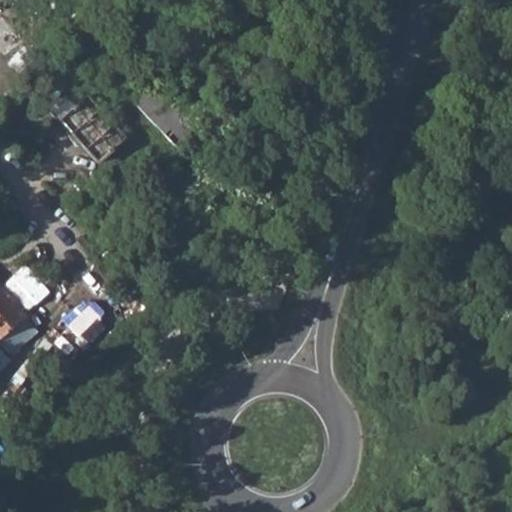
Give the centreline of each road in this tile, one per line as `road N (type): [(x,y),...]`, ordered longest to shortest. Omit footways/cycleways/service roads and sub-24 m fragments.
road 1 (tertiary): [(418,0),(343,234)]
road 2 (unclassified): [(0,178),(128,327)]
road 3 (tertiary): [(343,234),(294,341),(261,377)]
road 4 (tertiary): [(323,397),(324,318),(343,234)]
road 5 (tertiary): [(296,504),(336,467),(339,430),(323,397)]
road 6 (tertiary): [(261,377),(238,386),(209,427),(218,476)]
